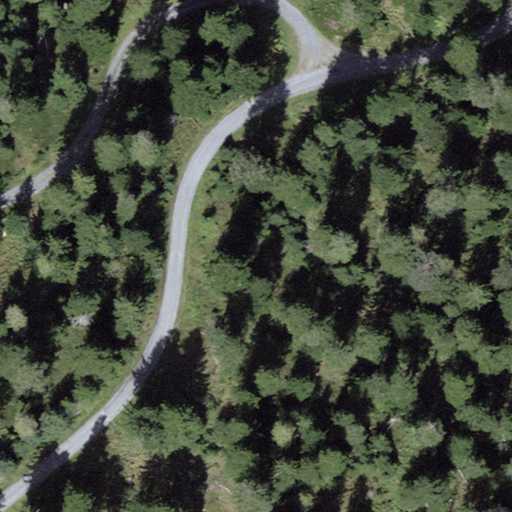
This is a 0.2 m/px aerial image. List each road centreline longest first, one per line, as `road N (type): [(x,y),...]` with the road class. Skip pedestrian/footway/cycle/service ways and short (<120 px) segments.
road 1 (track): [(0,505),(149,367),(172,300),(195,169),(241,113),(274,93),(441,49),(511,15)]
road 2 (track): [(211,0),(184,5),(137,35),(78,155),(0,199)]
